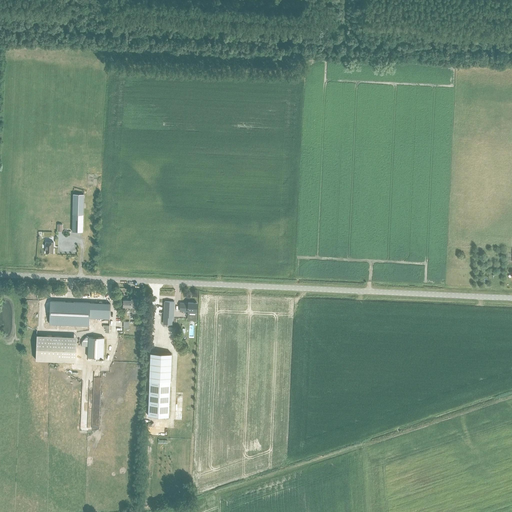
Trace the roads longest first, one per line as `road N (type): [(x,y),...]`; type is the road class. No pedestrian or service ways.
road 1 (unclassified): [(511,298),(0,275)]
road 2 (track): [(80,30),(342,42)]
road 3 (track): [(326,0),(320,22),(103,12),(98,0)]
road 4 (track): [(478,48),(342,42)]
road 5 (track): [(478,28),(370,23),(366,0)]
